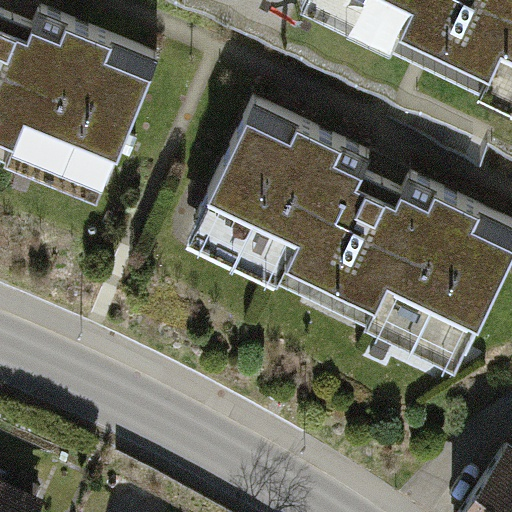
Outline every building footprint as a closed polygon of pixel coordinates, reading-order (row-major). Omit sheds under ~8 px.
[(15,1),(12,0),(0,0),(0,163),(12,168),(20,150),(107,186),(159,60),(37,10),(32,23),(9,14),(15,1)] [(511,0),(336,0),(409,35),(401,52),(491,96),(500,78),(511,83),(511,0)] [(385,165),(256,105),(198,228),(291,272),(283,290),(374,332),(383,314),(468,355),(511,262),(511,224),(407,176),(401,188),(379,178),(385,165)] [(511,511),(511,448),(468,511),(511,511)] [(40,511),(48,496),(0,475),(0,511),(40,511)]
